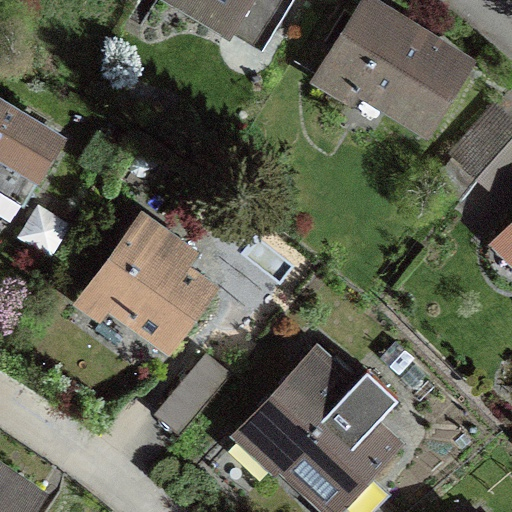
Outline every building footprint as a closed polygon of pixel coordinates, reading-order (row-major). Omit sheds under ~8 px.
[(180,0),(226,27),(238,7),(242,0),(180,0)] [(271,27),(287,0),(242,0),(238,7),(271,27)] [(468,63),(363,0),(362,0),(316,77),(353,99),(361,85),(429,126),(468,63)] [(60,138),(0,102),(0,204),(14,213),(60,138)] [(511,137),(511,120),(496,106),(454,153),(479,175),(511,137)] [(511,184),(511,137),(479,175),(502,196),(511,184)] [(179,245),(142,218),(91,286),(169,343),(210,288),(169,259),(179,245)] [(278,458),(331,509),(395,442),(374,422),(397,397),(367,368),(352,384),(316,350),(247,422),(281,455),(278,458)] [(229,372),(206,353),(157,411),(180,431),(229,372)] [(0,511),(24,511),(38,492),(0,466),(0,511)] [(383,511),(372,498),(355,511),(383,511)]
